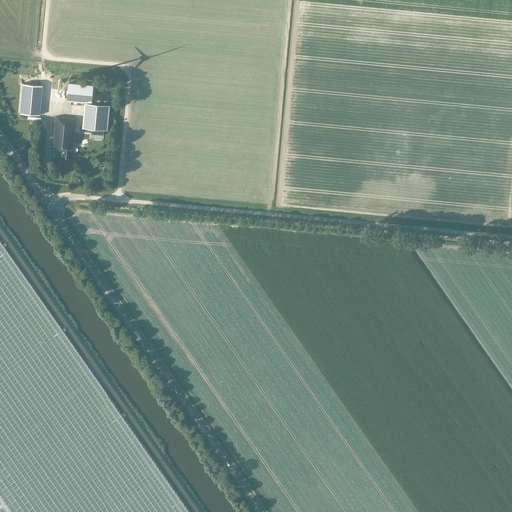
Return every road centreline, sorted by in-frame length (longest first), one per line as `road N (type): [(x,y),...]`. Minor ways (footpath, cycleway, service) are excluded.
road 1 (unclassified): [(511,237),(76,196),(47,207)]
road 2 (primary): [(260,511),(47,207)]
